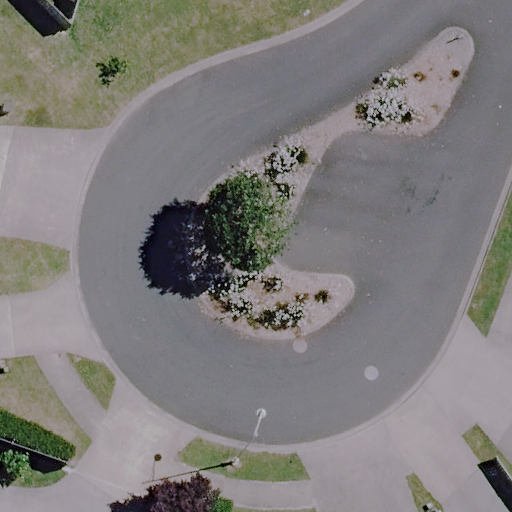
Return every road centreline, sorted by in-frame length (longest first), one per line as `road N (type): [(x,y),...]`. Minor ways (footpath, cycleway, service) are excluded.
road 1 (residential): [(457,0),(214,136),(147,214),(144,297),(195,366),(302,384),(357,372),(437,283),(474,152)]
road 2 (residential): [(474,152),(503,0)]
